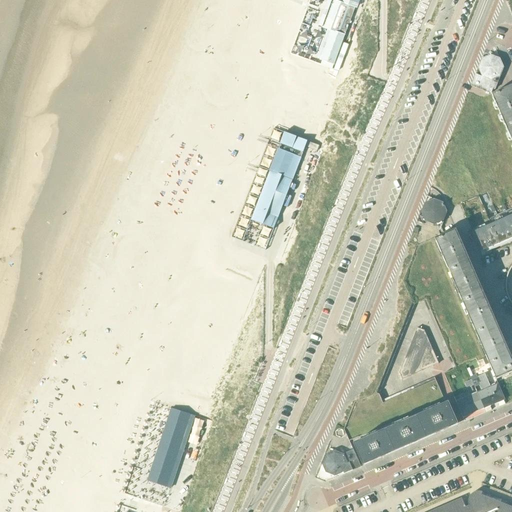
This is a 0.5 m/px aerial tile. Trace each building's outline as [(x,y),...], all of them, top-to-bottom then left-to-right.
[(341,0),(326,50),(351,57),(368,0),(341,0)] [(475,74),(471,85),(491,93),(493,88),(495,89),(497,83),(498,83),(501,76),(499,75),(502,67),(499,59),(491,56),(483,60),(480,68),(483,75),(482,77),(475,74)] [(511,85),(492,94),(499,110),(511,104),(511,85)] [(282,90),(282,111),(317,112),(317,90),(282,90)] [(511,104),(499,110),(505,126),(511,122),(511,104)] [(285,133),(251,219),(274,229),(308,142),(285,133)] [(260,165),(271,168),(279,140),(268,137),(260,165)] [(427,220),(434,223),(442,219),(445,211),(442,203),(434,200),(426,204),(423,212),(427,220)] [(511,238),(511,214),(473,232),(481,251),(511,238)] [(442,254),(463,245),(457,229),(435,238),(442,254)] [(470,260),(463,245),(442,254),(449,270),(470,260)] [(511,260),(505,255),(503,258),(501,260),(500,261),(511,267),(511,260)] [(228,273),(243,276),(246,262),(231,259),(228,273)] [(456,285),(477,276),(470,260),(449,270),(456,285)] [(511,269),(511,267),(500,261),(499,264),(498,265),(497,268),(509,273),(510,270),(511,269)] [(494,276),(507,278),(508,277),(508,275),(509,273),(497,268),(496,271),(495,272),(495,275),(494,276)] [(456,285),(462,301),(484,292),(477,276),(456,285)] [(494,284),(507,284),(507,283),(507,281),(507,280),(507,278),(494,276),(494,277),(494,280),(494,283),(494,284)] [(507,290),(494,292),(494,293),(495,296),(495,297),(496,300),(509,296),(508,294),(508,293),(507,291),(507,290)] [(428,303),(440,298),(438,292),(426,297),(428,303)] [(491,307),(484,292),(462,301),(469,317),(491,307)] [(509,296),(496,300),(497,302),(498,304),(499,306),(500,307),(511,301),(510,298),(509,296)] [(398,302),(410,307),(412,301),(401,297),(398,302)] [(430,308),(443,303),(440,298),(428,303),(430,308)] [(505,315),(511,309),(511,302),(511,301),(500,307),(500,308),(502,311),(504,313),(505,315)] [(408,313),(410,307),(398,302),(396,308),(408,313)] [(430,308),(433,313),(445,308),(443,303),(430,308)] [(497,323),(491,307),(469,317),(476,332),(497,323)] [(394,313),(406,318),(408,313),(396,308),(394,313)] [(435,319),(447,313),(445,308),(433,313),(435,319)] [(404,323),(406,318),(394,313),(392,319),(404,323)] [(437,324),(449,319),(447,313),(435,319),(437,324)] [(402,328),(404,323),(392,319),(390,324),(402,328)] [(437,324),(439,329),(452,324),(449,319),(437,324)] [(476,332),(483,348),(504,338),(497,323),(476,332)] [(388,329),(400,334),(402,328),(390,324),(388,329)] [(442,335),(454,330),(452,324),(439,329),(442,335)] [(418,341),(428,336),(425,330),(419,327),(414,339),(418,341)] [(400,334),(388,329),(386,335),(398,339),(400,334)] [(444,340),(456,335),(454,330),(442,335),(444,340)] [(398,339),(386,335),(384,340),(395,345),(398,339)] [(444,340),(446,345),(459,340),(456,335),(444,340)] [(420,346),(431,342),(428,336),(418,341),(420,346)] [(507,344),(504,338),(483,348),(489,363),(511,354),(507,344)] [(422,352),(420,346),(418,341),(414,339),(410,349),(424,355),(422,352)] [(395,345),(384,340),(381,346),(393,350),(395,345)] [(446,345),(448,351),(461,345),(459,340),(446,345)] [(433,347),(431,342),(420,346),(422,352),(433,347)] [(461,345),(448,351),(451,356),(463,350),(461,345)] [(379,351),(391,355),(393,350),(381,346),(379,351)] [(435,353),(433,347),(422,352),(424,355),(425,358),(430,355),(435,353)] [(424,355),(410,349),(407,355),(420,360),(424,358),(425,358),(424,355)] [(451,356),(453,361),(465,356),(463,350),(451,356)] [(389,361),(391,355),(379,351),(377,356),(389,361)] [(440,364),(435,353),(430,355),(434,366),(440,364)] [(511,372),(511,357),(511,354),(489,363),(496,379),(511,372)] [(417,361),(419,360),(420,360),(407,355),(405,360),(415,365),(417,361)] [(430,355),(425,358),(424,358),(429,368),(434,366),(430,355)] [(377,356),(375,361),(387,366),(389,361),(377,356)] [(468,362),(465,356),(453,361),(455,367),(468,362)] [(424,358),(420,360),(419,360),(423,371),(429,368),(424,358)] [(415,365),(405,360),(403,366),(413,370),(415,365)] [(417,361),(415,365),(413,370),(411,376),(423,371),(419,360),(417,361)] [(387,366),(375,361),(373,367),(385,372),(387,366)] [(413,370),(403,366),(400,373),(403,379),(411,376),(413,370)] [(385,372),(373,367),(371,372),(383,377),(385,372)] [(369,377),(381,382),(383,377),(371,372),(369,377)] [(485,374),(472,380),(474,385),(478,383),(481,390),(477,392),(484,408),(505,399),(498,383),(491,386),(485,374)] [(379,387),(381,382),(369,377),(367,382),(379,387)] [(436,379),(431,382),(436,394),(442,392),(436,379)] [(474,385),(472,380),(465,383),(467,388),(474,385)] [(376,393),(379,387),(367,382),(365,388),(376,393)] [(436,394),(431,382),(425,384),(431,397),(436,394)] [(425,384),(420,386),(425,399),(431,397),(425,384)] [(425,399),(420,386),(415,389),(420,401),(425,399)] [(420,401),(415,389),(410,391),(415,403),(420,401)] [(410,405),(415,403),(410,391),(405,393),(410,405)] [(464,417),(484,408),(477,392),(456,401),(464,417)] [(405,393),(399,395),(404,408),(410,405),(405,393)] [(404,408),(399,395),(394,398),(399,410),(404,408)] [(399,410),(394,398),(389,400),(394,412),(399,410)] [(388,415),(394,412),(389,400),(383,403),(388,415)] [(417,416),(426,437),(457,424),(448,403),(417,416)] [(180,411),(156,484),(171,489),(195,416),(180,411)] [(426,437),(417,416),(406,422),(405,420),(398,423),(399,425),(387,430),(396,450),(426,437)] [(357,458),(361,466),(396,450),(387,430),(356,443),(361,456),(357,458)] [(349,462),(357,458),(354,450),(343,455),(335,452),(327,455),(324,463),(328,471),(335,474),(343,471),(344,474),(353,470),(349,462)] [(480,491),(478,491),(477,491),(476,491),(475,492),(474,492),(472,493),(471,494),(470,495),(470,496),(470,497),(469,498),(469,500),(469,502),(469,503),(469,505),(466,507),(462,498),(429,511),(511,511),(511,503),(483,492),(480,491)]
